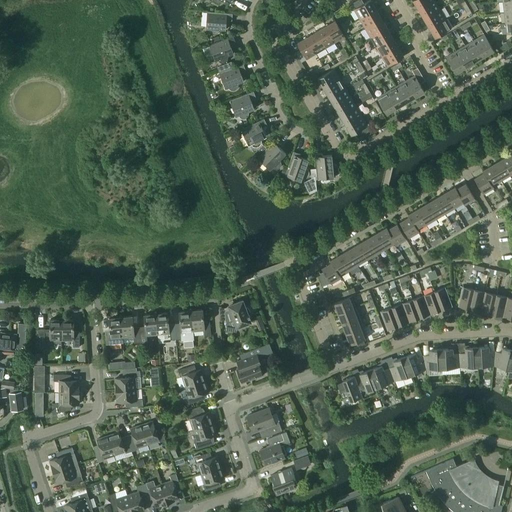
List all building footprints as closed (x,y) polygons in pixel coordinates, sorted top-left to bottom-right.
[(369,0),(354,9),(360,19),(376,9),(370,0),(369,0)] [(434,0),(413,0),(418,10),(434,0)] [(440,9),(434,0),(418,10),(424,19),(440,9)] [(511,11),(511,0),(503,2),(504,12),(511,11)] [(365,28),(381,19),(376,9),(360,19),(365,28)] [(446,19),(440,9),(424,19),(429,28),(446,19)] [(206,28),(209,29),(209,30),(209,31),(210,32),(210,33),(211,33),(211,34),(212,34),(213,34),(214,34),(215,34),(216,34),(217,34),(218,33),(219,32),(219,31),(219,30),(220,30),(226,30),(226,21),(232,21),(233,13),(207,12),(206,28)] [(371,38),(387,28),(381,19),(365,28),(371,38)] [(435,38),(451,28),(446,19),(429,28),(435,38)] [(345,37),(335,21),(325,26),(335,43),(345,37)] [(511,33),(511,22),(505,23),(501,24),(501,29),(506,28),(507,34),(511,33)] [(335,43),(325,26),(316,32),(326,48),(335,43)] [(392,37),(387,28),(371,38),(376,47),(392,37)] [(326,48),(316,32),(307,37),(316,54),(326,48)] [(494,51),(484,34),(475,40),(484,57),(494,51)] [(215,61),(218,60),(219,61),(219,62),(220,62),(221,63),(222,63),(223,63),(224,63),(225,63),(226,62),(227,62),(227,61),(228,60),(228,59),(228,58),(228,57),(228,56),(234,54),(230,45),(236,43),(233,36),(209,45),(215,61)] [(316,54),(307,37),(297,43),(307,59),(316,54)] [(398,47),(392,37),(376,47),(382,56),(398,47)] [(484,57),(475,40),(465,46),(475,62),(484,57)] [(475,62),(465,46),(456,51),(466,68),(475,62)] [(404,56),(398,47),(382,56),(387,66),(404,56)] [(466,68),(456,51),(446,57),(456,73),(466,68)] [(225,88),(228,87),(228,88),(229,89),(230,90),(231,90),(232,91),(233,91),(234,91),(235,90),(236,90),(237,90),(237,89),(238,88),(238,87),(239,86),(239,85),(238,84),(244,81),(241,72),(246,70),(243,64),(219,72),(225,88)] [(340,78),(334,69),(318,78),(324,88),(340,78)] [(415,75),(405,81),(415,97),(425,92),(415,75)] [(329,97),(345,88),(340,78),(324,88),(329,97)] [(415,97),(405,81),(396,87),(406,103),(415,97)] [(406,103),(396,87),(387,92),(396,108),(406,103)] [(335,107),(351,97),(345,88),(329,97),(335,107)] [(236,116),(238,115),(239,116),(239,117),(240,117),(241,118),(242,118),(243,119),(244,119),(245,118),(246,118),(247,118),(247,117),(248,116),(249,115),(249,114),(249,113),(249,112),(249,111),(254,109),(251,100),(256,98),(254,91),(230,100),(236,116)] [(396,108),(387,92),(377,98),(387,114),(396,108)] [(340,116),(356,106),(351,97),(335,107),(340,116)] [(346,125),(362,116),(356,106),(340,116),(346,125)] [(368,125),(362,116),(346,125),(351,135),(368,125)] [(248,145),(251,144),(252,145),(253,146),(254,146),(255,147),(256,147),(257,147),(258,146),(259,146),(260,145),(260,144),(261,143),(261,142),(261,141),(261,140),(261,139),(266,136),(262,128),(267,125),(264,119),(241,130),(248,145)] [(280,161),(280,160),(286,154),(279,147),(281,145),(276,140),(258,158),(270,170),(272,168),(273,168),(274,169),(275,169),(276,169),(277,169),(278,169),(279,168),(280,168),(280,167),(281,166),(281,165),(281,164),(281,163),(281,162),(281,161),(280,161)] [(261,154),(266,148),(263,145),(257,151),(261,154)] [(307,169),(306,168),(309,160),(300,157),(301,154),(294,152),(285,176),(301,181),(302,179),(303,179),(304,179),(305,179),(306,179),(306,178),(307,178),(308,177),(309,176),(309,175),(309,174),(309,173),(309,172),(309,171),(308,170),(307,169)] [(334,164),(333,164),(332,155),(322,156),(322,153),(315,154),(317,180),(334,178),(334,175),(335,175),(336,175),(336,174),(337,174),(338,173),(338,172),(338,171),(339,170),(339,169),(338,168),(338,167),(338,166),(337,166),(336,165),(335,165),(335,164),(334,164)] [(511,175),(511,156),(510,154),(501,160),(511,176),(511,175)] [(511,176),(501,160),(492,165),(502,181),(511,176)] [(502,181),(492,165),(482,171),(493,189),(494,189),(493,187),(502,181)] [(493,189),(482,171),(483,173),(474,179),(483,195),(493,189)] [(466,184),(457,189),(466,205),(475,200),(466,184)] [(466,205),(457,189),(455,187),(446,193),(455,209),(463,204),(465,206),(466,205)] [(455,209),(446,193),(436,198),(446,215),(455,209)] [(446,215),(436,198),(426,204),(436,220),(446,215)] [(436,220),(426,204),(417,210),(426,226),(436,220)] [(426,226),(417,210),(407,215),(409,217),(418,233),(420,233),(418,231),(426,226)] [(418,233),(409,217),(399,223),(409,239),(418,233)] [(407,240),(397,224),(388,229),(387,227),(386,228),(397,246),(407,240)] [(397,246),(386,228),(377,233),(386,250),(395,245),(396,246),(397,246)] [(386,250),(377,233),(367,239),(377,255),(386,250)] [(377,255),(367,239),(358,244),(368,261),(377,255)] [(368,261),(358,244),(349,250),(358,266),(368,261)] [(358,266),(349,250),(340,255),(349,271),(358,266)] [(349,271),(340,255),(330,261),(341,279),(342,278),(341,276),(349,271)] [(341,279),(330,261),(329,261),(331,263),(322,268),(331,285),(341,279)] [(452,307),(445,287),(435,291),(442,311),(452,307)] [(469,310),(474,289),(462,287),(457,307),(469,310)] [(480,312),(485,292),(474,289),(469,310),(480,312)] [(442,311),(435,291),(424,295),(432,315),(442,311)] [(491,315),(496,295),(485,292),(480,312),(491,315)] [(432,315),(424,295),(413,299),(420,319),(432,315)] [(503,318),(507,297),(496,295),(491,315),(503,318)] [(355,307),(351,297),(334,303),(338,314),(355,307)] [(511,319),(511,298),(507,297),(503,318),(511,319)] [(420,319),(413,299),(402,303),(409,323),(420,319)] [(237,328),(251,322),(249,317),(250,317),(249,315),(250,313),(249,309),(245,307),(243,301),(229,306),(230,310),(225,312),(227,329),(235,331),(237,328)] [(409,323),(402,303),(391,307),(398,327),(409,323)] [(359,318),(355,307),(338,314),(342,324),(359,318)] [(398,327),(391,307),(380,312),(387,331),(398,327)] [(203,310),(191,311),(193,331),(204,330),(204,337),(211,336),(210,323),(204,324),(203,310)] [(194,340),(193,331),(191,311),(179,312),(181,326),(175,327),(176,340),(182,339),(184,341),(194,340)] [(176,340),(175,327),(169,327),(167,313),(156,314),(158,335),(158,341),(160,341),(164,342),(169,340),(176,340)] [(158,335),(156,314),(144,315),(145,329),(140,330),(141,343),(147,342),(147,336),(158,335)] [(132,316),(121,317),(123,338),(134,337),(134,344),(141,343),(140,330),(134,331),(132,316)] [(123,343),(123,338),(121,317),(109,318),(110,333),(105,333),(106,345),(123,343)] [(363,328),(359,318),(342,324),(346,335),(363,328)] [(62,341),(62,320),(50,320),(50,329),(38,329),(38,349),(44,349),(44,347),(51,347),(51,346),(55,346),(55,341),(62,341)] [(74,320),(62,320),(62,341),(73,341),(73,347),(79,347),(80,334),(74,334),(74,320)] [(367,339),(363,328),(346,335),(350,345),(355,343),(363,340),(367,339)] [(0,335),(0,348),(14,349),(16,335),(8,334),(8,336),(0,335)] [(478,367),(477,347),(465,348),(465,353),(459,353),(460,368),(478,367)] [(494,366),(495,351),(489,352),(489,347),(477,347),(478,367),(494,366)] [(509,369),(511,358),(511,350),(502,348),(501,353),(495,351),(494,366),(509,369)] [(442,369),(441,349),(429,350),(429,355),(423,355),(426,369),(442,369)] [(460,368),(459,353),(453,354),(453,349),(441,349),(442,369),(460,368)] [(426,369),(423,355),(417,357),(415,353),(404,357),(411,375),(426,369)] [(242,383),(263,375),(260,367),(261,366),(257,354),(237,361),(239,368),(237,369),(242,383)] [(411,375),(404,357),(393,361),(395,366),(389,368),(394,381),(411,375)] [(178,371),(180,377),(182,377),(185,387),(205,380),(201,370),(194,372),(192,366),(178,371)] [(394,381),(389,368),(383,370),(382,366),(371,370),(377,388),(394,381)] [(158,367),(150,368),(151,386),(159,385),(158,367)] [(377,388),(371,370),(359,374),(361,378),(356,380),(361,394),(377,388)] [(115,379),(116,391),(136,389),(135,378),(140,377),(140,371),(125,372),(126,378),(115,379)] [(68,375),(54,375),(54,381),(59,381),(59,392),(79,392),(79,381),(68,381),(68,375)] [(362,396),(361,394),(356,380),(354,376),(343,380),(344,383),(337,385),(344,403),(362,396)] [(209,392),(205,380),(185,387),(189,397),(187,398),(189,404),(203,400),(201,394),(209,392)] [(137,400),(136,389),(116,391),(117,402),(128,401),(129,407),(143,406),(142,399),(137,400)] [(36,415),(45,415),(44,391),(36,392),(36,415)] [(79,404),(79,392),(59,392),(59,404),(52,404),(52,415),(68,410),(68,404),(79,404)] [(20,394),(10,396),(12,411),(22,409),(20,394)] [(266,437),(282,431),(279,422),(275,423),(272,415),(273,413),(271,409),(269,408),(247,416),(253,432),(260,429),(261,432),(263,431),(266,437)] [(190,419),(193,430),(213,423),(209,413),(202,415),(200,409),(186,414),(188,420),(190,419)] [(153,421),(142,425),(148,445),(158,441),(159,443),(165,441),(161,427),(155,429),(153,421)] [(216,435),(213,423),(193,430),(196,440),(195,441),(197,447),(211,443),(209,437),(216,435)] [(148,445),(142,425),(131,429),(133,436),(127,438),(132,452),(138,450),(138,448),(148,445)] [(132,452),(127,438),(122,440),(119,432),(108,436),(115,456),(125,452),(126,454),(132,452)] [(265,465),(285,458),(284,455),(286,454),(283,445),(290,443),(286,432),(267,439),(270,447),(260,451),(265,465)] [(115,456),(108,436),(97,439),(100,447),(94,449),(98,463),(105,461),(104,459),(115,456)] [(53,472),(78,464),(72,448),(58,452),(60,458),(50,461),(53,472)] [(210,459),(208,453),(194,458),(196,464),(198,463),(201,474),(221,467),(217,457),(210,459)] [(293,461),(296,468),(311,463),(308,455),(293,461)] [(500,504),(504,486),(504,485),(503,485),(492,483),(493,481),(491,481),(489,480),(487,478),(485,477),(484,478),(482,477),(481,476),(479,474),(478,473),(476,471),(475,469),(474,467),(473,466),(472,464),(471,462),(464,465),(464,464),(457,467),(453,459),(425,470),(429,478),(432,484),(435,490),(431,493),(434,499),(438,496),(444,502),(449,507),(454,511),(500,511),(503,505),(500,504)] [(69,486),(83,481),(78,464),(53,472),(57,483),(67,480),(69,486)] [(225,479),(221,467),(201,474),(205,484),(203,485),(205,491),(219,487),(217,481),(225,479)] [(272,485),(276,495),(285,492),(284,490),(295,486),(292,478),(295,477),(291,468),(271,476),(273,483),(272,483),(273,485),(272,485)] [(171,481),(161,485),(167,504),(178,500),(175,489),(180,488),(176,474),(170,476),(171,481)] [(167,504),(161,485),(156,486),(154,481),(142,485),(147,498),(153,497),(156,507),(167,504)] [(105,482),(95,484),(97,491),(107,489),(105,482)] [(147,498),(142,485),(136,487),(138,492),(127,495),(132,511),(140,511),(145,511),(141,500),(147,498)] [(64,506),(66,511),(83,511),(87,511),(92,509),(87,492),(73,497),(75,503),(64,506)] [(132,511),(127,495),(117,499),(115,493),(109,495),(113,509),(119,507),(120,511),(132,511)] [(409,511),(405,511),(398,497),(383,503),(383,505),(384,508),(385,510),(385,511),(411,511),(409,511)]
